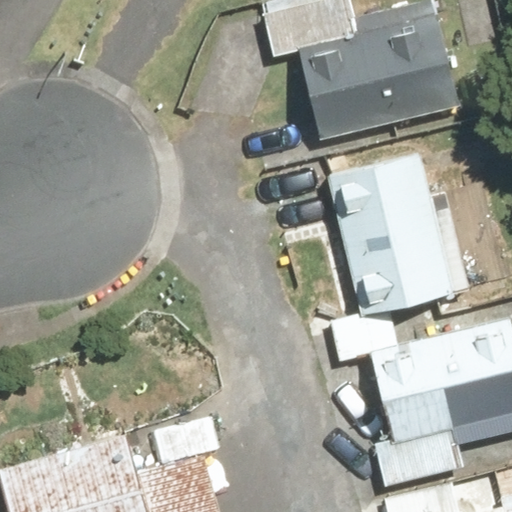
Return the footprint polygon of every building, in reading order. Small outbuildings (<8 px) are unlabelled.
[(302,48),(324,134),(457,101),(435,12),(347,33),(338,0),(294,0),(249,11),(261,58),(302,48)] [(444,192),(433,145),(340,167),(374,311),(484,285),(460,188),(444,192)] [(483,462),(476,435),(511,425),(511,313),(385,344),(406,430),(386,435),(397,483),(483,462)] [(134,433),(11,466),(23,511),(219,511),(203,452),(144,468),(134,433)] [(472,477),(393,495),(397,511),(511,511),(511,489),(477,497),(472,477)]
